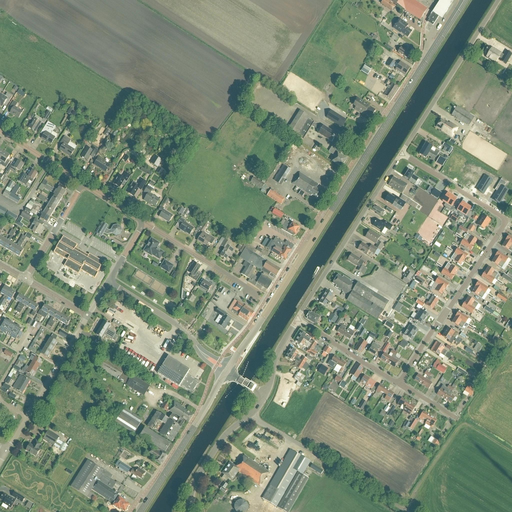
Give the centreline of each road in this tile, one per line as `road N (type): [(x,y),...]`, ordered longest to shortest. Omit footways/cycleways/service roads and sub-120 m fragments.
road 1 (unclassified): [(398,383),(504,222),(401,153)]
road 2 (primary): [(306,250),(463,0)]
road 3 (unclassified): [(296,318),(401,153)]
road 4 (unclassified): [(408,511),(249,415)]
road 5 (unclassified): [(401,153),(498,0)]
road 6 (primary): [(140,511),(226,371)]
road 7 (track): [(511,453),(462,422),(403,509)]
road 8 (primary): [(226,371),(306,250)]
road 9 (residential): [(141,226),(258,298)]
road 10 (unclassified): [(398,383),(296,318)]
